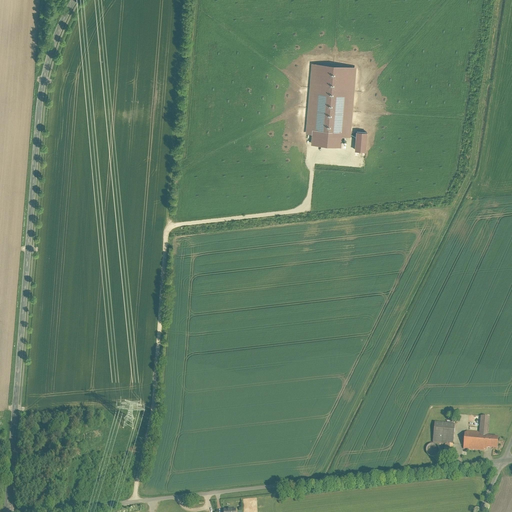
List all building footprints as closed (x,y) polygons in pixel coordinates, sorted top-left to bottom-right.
[(356,67),(312,63),(306,134),(311,134),(311,145),(341,148),(342,137),(351,138),(356,67)] [(356,131),(355,150),(366,151),(367,132),(356,131)] [(482,398),(483,389),(461,388),(461,397),(482,398)] [(437,400),(436,410),(476,414),(477,404),(437,400)] [(465,432),(464,450),(484,452),(484,450),(497,451),(498,438),(488,437),(488,436),(489,418),(480,417),(479,433),(465,432)] [(455,423),(434,422),(433,441),(453,443),(455,423)] [(438,446),(437,445),(435,443),(432,443),(430,443),(428,444),(427,446),(426,447),(426,449),(426,452),(427,453),(428,455),(430,456),(433,457),(435,456),(437,455),(438,453),(439,451),(439,449),(438,446)]
